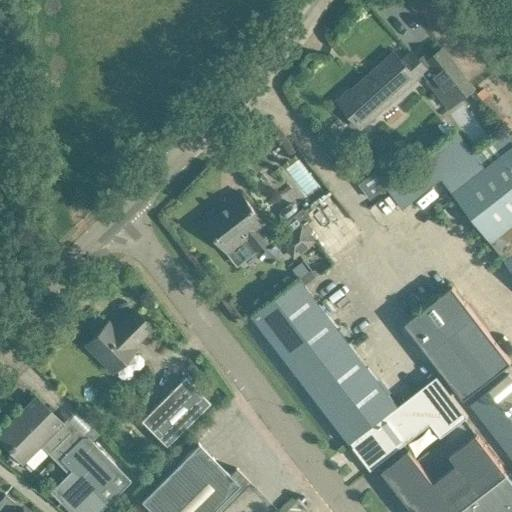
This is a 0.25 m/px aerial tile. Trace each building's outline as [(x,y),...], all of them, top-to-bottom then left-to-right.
[(343,99),(339,102),(361,128),(417,81),(424,89),(430,84),(451,109),(475,88),(442,49),(424,64),(413,52),(402,61),(395,53),(348,93),(347,92),(341,97),(343,99)] [(459,132),(473,150),(494,136),(477,113),(459,127),(459,132)] [(511,137),(507,131),(476,154),(473,150),(459,132),(426,158),(425,158),(392,183),(388,187),(387,188),(404,210),(442,180),(511,269),(511,137)] [(373,173),(359,184),(371,200),(385,190),(387,188),(388,187),(375,172),(373,173)] [(264,223),(240,192),(227,202),(230,206),(206,224),(238,265),(272,239),(262,225),(264,223)] [(287,237),(299,253),(315,241),(303,225),(287,237)] [(398,406),(301,279),(253,316),(350,443),(351,442),(398,406)] [(510,361),(451,285),(404,321),(463,397),(510,361)] [(108,322),(85,345),(112,372),(135,350),(132,347),(152,328),(134,310),(115,329),(108,322)] [(470,405),(511,458),(511,375),(510,373),(470,405)] [(398,406),(351,442),(354,446),(353,447),(356,451),(361,448),(375,465),(374,466),(375,467),(378,465),(430,424),(441,437),(468,416),(437,376),(398,406)] [(184,377),(140,421),(166,447),(210,403),(184,377)] [(75,436),(36,397),(0,432),(0,440),(23,463),(43,444),(71,472),(50,493),(69,511),(97,511),(128,482),(78,432),(75,436)] [(429,477),(403,497),(414,511),(459,511),(508,474),(477,435),(450,456),(457,465),(434,483),(429,477)] [(198,442),(139,500),(151,511),(210,511),(213,510),(214,511),(219,511),(250,482),(236,468),(229,474),(198,442)] [(409,450),(382,471),(403,497),(429,477),(409,450)] [(511,511),(511,480),(508,474),(459,511),(511,511)] [(26,511),(8,497),(7,498),(0,506),(0,511),(26,511)]
